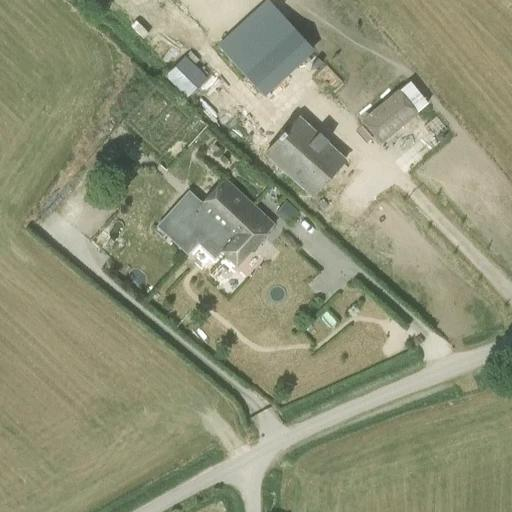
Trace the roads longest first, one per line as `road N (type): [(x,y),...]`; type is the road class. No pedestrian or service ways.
road 1 (unclassified): [(511,346),(359,402),(256,454)]
road 2 (unclassified): [(256,454),(149,511)]
